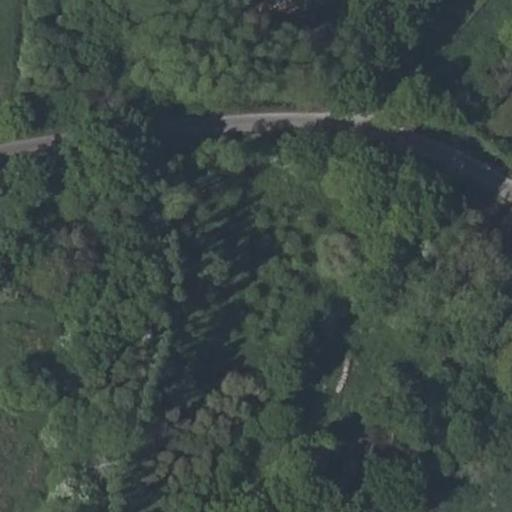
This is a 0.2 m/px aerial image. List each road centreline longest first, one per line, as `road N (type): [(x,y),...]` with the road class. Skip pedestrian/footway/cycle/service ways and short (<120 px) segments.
road 1 (unclassified): [(0,150),(269,117),(359,124),(468,163),(511,194)]
road 2 (track): [(359,124),(373,0)]
